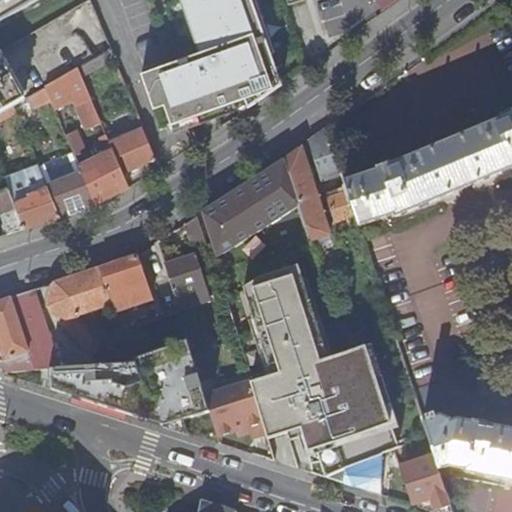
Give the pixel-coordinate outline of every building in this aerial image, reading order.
[(0,0),(0,20),(35,0),(0,0)] [(187,62),(141,79),(160,132),(214,113),(281,88),(270,56),(256,18),(249,0),(181,0),(197,44),(203,42),(209,60),(204,61),(189,67),(187,62)] [(203,42),(197,44),(204,61),(209,60),(203,42)] [(83,80),(115,63),(109,50),(78,68),(83,80)] [(25,99),(0,54),(0,113),(14,105),(25,99)] [(65,92),(59,79),(46,87),(51,100),(65,92)] [(41,112),(54,106),(51,100),(46,87),(34,94),(35,98),(41,112)] [(214,113),(160,132),(161,133),(167,131),(170,139),(237,114),(239,118),(247,113),(264,101),(281,88),(214,113)] [(86,128),(101,122),(94,107),(80,113),(86,128)] [(511,113),(501,119),(502,121),(393,166),(392,166),(379,170),(378,173),(345,183),(348,192),(356,216),(361,229),(397,217),(398,218),(511,169),(511,113)] [(143,128),(109,143),(123,176),(157,161),(143,128)] [(338,181),(344,179),(327,130),(326,131),(309,143),(321,180),(336,176),(338,181)] [(71,132),(66,135),(72,148),(97,206),(129,189),(123,176),(109,143),(107,136),(101,138),(103,143),(102,144),(106,154),(84,164),(80,156),(85,153),(79,139),(74,141),(71,132)] [(58,182),(55,175),(48,160),(38,164),(49,189),(61,218),(97,206),(72,148),(62,152),(69,169),(72,176),(58,182)] [(303,148),(285,160),(301,207),(313,245),(333,239),(303,148)] [(219,256),(301,207),(285,160),(282,163),(203,213),(219,256)] [(69,169),(55,175),(58,182),(72,176),(69,169)] [(8,189),(1,192),(0,192),(0,216),(8,236),(25,230),(15,206),(8,189)] [(30,199),(15,206),(25,230),(61,218),(49,189),(30,197),(30,199)] [(336,223),(356,216),(348,192),(328,199),(336,223)] [(194,250),(207,245),(196,217),(184,225),(194,250)] [(317,256),(318,260),(342,252),(339,238),(333,239),(313,245),(317,256)] [(153,299),(138,255),(101,268),(113,301),(128,296),(132,305),(153,299)] [(197,255),(166,264),(171,282),(180,310),(211,300),(197,255)] [(260,280),(243,292),(273,378),(253,385),(269,435),(271,441),(289,435),(293,442),(306,439),(310,454),(319,451),(327,476),(351,465),(368,459),(382,454),(383,453),(398,448),(404,446),(408,445),(401,427),(405,426),(378,343),(330,359),(300,266),(260,280)] [(214,282),(220,280),(218,274),(215,267),(210,269),(214,282)] [(89,312),(114,304),(113,301),(101,268),(56,283),(52,307),(94,354),(111,339),(89,312)] [(155,288),(164,316),(180,311),(180,310),(171,282),(155,288)] [(91,357),(94,354),(52,307),(56,283),(55,283),(48,307),(91,357)] [(61,370),(34,290),(1,301),(0,301),(0,369),(5,375),(19,373),(28,373),(61,370)] [(128,315),(119,319),(123,331),(133,327),(128,315)] [(159,419),(208,403),(206,397),(192,349),(190,345),(175,349),(164,316),(133,327),(123,331),(134,364),(105,366),(67,370),(77,398),(84,401),(157,424),(159,419)] [(198,338),(189,341),(190,345),(192,349),(201,346),(198,338)] [(253,383),(206,397),(208,403),(219,438),(240,431),(243,437),(253,434),(256,440),(269,435),(253,385),(253,383)] [(511,430),(490,426),(490,425),(477,423),(477,424),(460,420),(453,423),(452,420),(442,416),(438,418),(437,414),(429,416),(429,420),(425,422),(430,435),(441,469),(451,466),(467,469),(467,472),(511,480),(511,430)] [(438,511),(439,511),(454,507),(445,481),(441,469),(430,435),(409,444),(408,445),(404,446),(398,448),(417,504),(434,499),(438,511)] [(384,454),(383,453),(382,454),(368,459),(351,465),(327,476),(325,477),(382,496),(384,454)] [(236,511),(202,501),(199,511),(236,511)]
